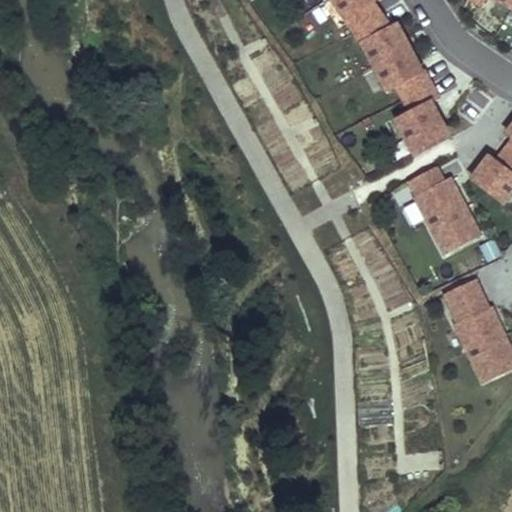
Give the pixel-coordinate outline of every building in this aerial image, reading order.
[(332,0),(355,33),(382,16),(374,4),(378,0),(332,0)] [(511,0),(495,0),(511,9),(511,0)] [(382,16),(355,33),(375,69),(411,50),(398,26),(391,30),(382,16)] [(411,50),(375,69),(388,93),(397,88),(404,100),(432,85),(424,72),(423,73),(411,50)] [(432,85),(404,100),(412,115),(397,123),(413,154),(449,135),(433,105),(440,101),(432,85)] [(511,157),(505,152),(496,163),(511,175),(511,157)] [(490,158),(473,180),(505,205),(511,196),(511,175),(496,163),(490,158)] [(438,169),(410,184),(418,199),(416,200),(418,203),(427,221),(445,255),(481,236),(452,181),(446,184),(438,169)] [(427,221),(418,203),(404,210),(414,228),(427,221)] [(483,260),(500,253),(493,236),(477,243),(483,260)] [(485,299),(477,282),(445,297),(453,314),(485,299)] [(491,312),(485,299),(453,314),(459,326),(491,312)] [(482,384),(511,369),(511,350),(493,310),(491,312),(459,326),(456,328),(482,384)]
